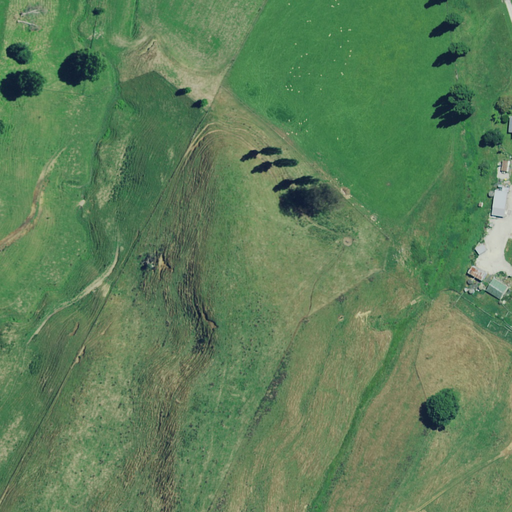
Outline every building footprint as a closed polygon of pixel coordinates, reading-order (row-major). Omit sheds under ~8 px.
[(510,172),(511,161),(511,160),(505,160),(503,171),(510,172)] [(511,189),(504,188),(504,185),(500,184),(499,191),(497,191),(494,216),(507,217),(511,189)] [(488,250),(484,245),(477,249),(481,255),(488,250)] [(488,274),(475,266),(470,273),(483,281),(488,274)] [(510,287),(496,278),(488,291),(501,300),(510,287)]
